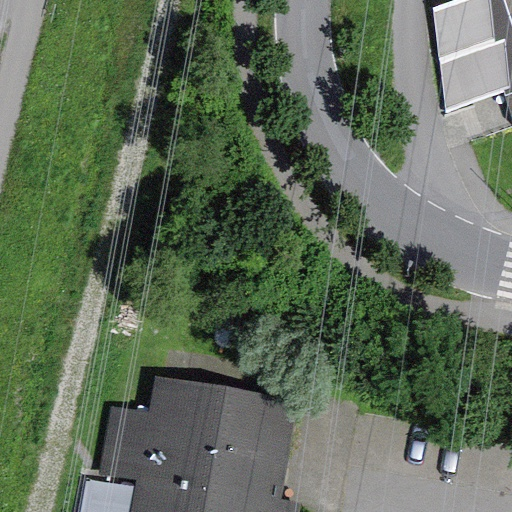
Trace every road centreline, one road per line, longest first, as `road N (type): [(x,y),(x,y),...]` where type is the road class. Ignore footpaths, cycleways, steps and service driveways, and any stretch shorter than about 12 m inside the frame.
road 1 (track): [(31,22),(68,28),(86,54),(94,130),(33,511)]
road 2 (tertiary): [(511,268),(454,252),(362,189),(325,123),(308,0)]
road 3 (track): [(0,142),(32,0)]
